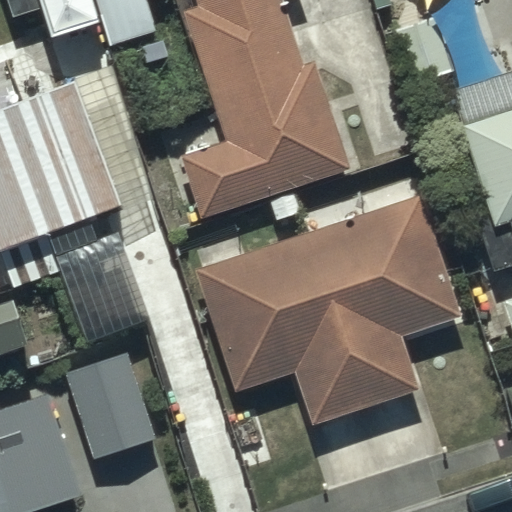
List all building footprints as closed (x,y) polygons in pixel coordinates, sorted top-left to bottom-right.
[(41,6),(52,39),(102,21),(94,0),(6,0),(12,17),(41,6)] [(94,0),(102,21),(111,47),(156,31),(145,0),(94,0)] [(304,0),(195,0),(202,19),(188,22),(231,148),(186,165),(204,227),(352,184),(320,72),(308,76),(288,12),(306,7),(304,0)] [(0,223),(87,193),(32,30),(0,40),(0,223)] [(511,71),(440,96),(451,127),(443,129),(472,215),(462,218),(482,278),(511,268),(511,71)] [(424,210),(198,282),(238,409),(300,389),(316,438),(421,405),(402,345),(461,326),(424,210)] [(511,296),(490,304),(508,354),(511,352),(511,296)] [(0,363),(21,357),(6,310),(0,311),(0,363)] [(127,354),(66,374),(94,459),(156,438),(127,354)] [(0,511),(40,511),(3,398),(0,399),(0,511)]
